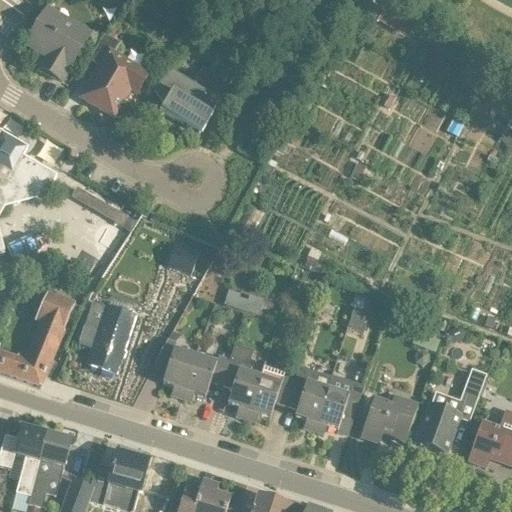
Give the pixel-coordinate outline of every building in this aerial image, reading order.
[(360,13),(376,23),(383,12),(366,2),(360,13)] [(90,37),(65,23),(46,12),(25,47),(41,57),(34,69),(61,84),(90,37)] [(427,29),(424,34),(432,41),(436,36),(427,29)] [(112,120),(129,92),(136,96),(147,79),(112,58),(119,46),(104,37),(88,63),(100,70),(81,101),(112,120)] [(163,78),(153,95),(158,101),(164,107),(160,113),(198,136),(220,101),(168,70),(163,78)] [(394,101),(388,98),(382,108),(389,112),(394,101)] [(300,125),(295,122),(292,121),(288,128),(291,129),(296,132),(300,125)] [(510,148),(511,144),(511,131),(506,128),(498,141),(510,148)] [(55,178),(22,159),(26,151),(0,134),(0,257),(3,256),(0,243),(0,214),(3,209),(34,201),(40,204),(55,178)] [(279,145),(282,146),(285,148),(290,139),(287,137),(284,135),(279,145)] [(359,184),(366,169),(357,165),(350,180),(359,184)] [(274,170),(266,166),(257,184),(260,186),(264,188),(274,170)] [(436,192),(440,194),(441,191),(443,192),(445,188),(440,185),(436,192)] [(120,229),(126,219),(117,213),(111,224),(120,229)] [(190,279),(197,257),(174,249),(166,271),(190,279)] [(311,250),(305,262),(312,265),(316,267),(321,255),(311,250)] [(309,271),(312,265),(305,262),(303,268),(309,271)] [(0,376),(38,389),(75,306),(47,294),(33,325),(38,327),(26,357),(18,354),(16,360),(0,354),(0,376)] [(78,346),(79,347),(93,352),(88,368),(115,377),(134,319),(91,305),(78,346)] [(363,335),(370,316),(354,311),(347,330),(363,335)] [(485,321),(483,327),(492,331),(494,325),(485,321)] [(457,330),(448,334),(447,339),(449,343),(454,345),(462,341),(464,337),(462,332),(457,330)] [(415,335),(411,347),(434,356),(439,344),(415,335)] [(181,402),(194,360),(173,353),(175,346),(167,344),(154,367),(167,371),(162,387),(173,390),(170,399),(181,402)] [(245,423),(259,380),(248,377),(250,370),(250,361),(252,354),(233,348),(229,364),(221,388),(232,392),(227,408),(238,411),(235,420),(245,423)] [(420,366),(425,363),(425,358),(420,354),(415,357),(415,363),(420,366)] [(215,366),(194,360),(181,402),(191,406),(194,397),(205,401),(210,385),(221,388),(229,364),(217,360),(215,366)] [(298,370),(293,385),(285,409),(296,412),(294,420),(305,423),(303,432),(313,435),(331,379),(330,379),(330,380),(298,370)] [(485,377),(470,372),(461,398),(476,403),(485,377)] [(331,379),(313,435),(323,439),(326,430),(337,433),(342,417),(353,421),(363,389),(331,379)] [(285,409),(293,385),(282,381),(280,387),(259,380),(245,423),(255,427),(258,418),(269,421),(274,405),(285,409)] [(445,456),(458,418),(463,405),(435,396),(416,446),(445,456)] [(404,446),(417,407),(394,399),(390,409),(373,403),(360,441),(378,447),(382,434),(405,441),(403,446),(404,446)] [(511,470),(511,468),(511,416),(505,413),(501,424),(498,432),(482,426),(468,465),(485,471),(490,458),(511,465),(511,466),(511,470)] [(0,469),(10,472),(13,457),(24,460),(15,496),(29,500),(45,437),(21,431),(17,442),(4,439),(0,453),(0,469)] [(27,508),(26,511),(39,511),(40,511),(41,511),(48,482),(59,485),(70,444),(45,437),(29,500),(27,508)] [(116,457),(112,470),(104,502),(134,511),(146,466),(116,457)] [(93,491),(91,491),(71,483),(60,511),(85,511),(87,508),(93,491)] [(185,490),(178,511),(226,511),(229,501),(215,497),(218,488),(202,483),(198,494),(185,490)] [(253,511),(285,511),(286,510),(257,500),(253,511)]
